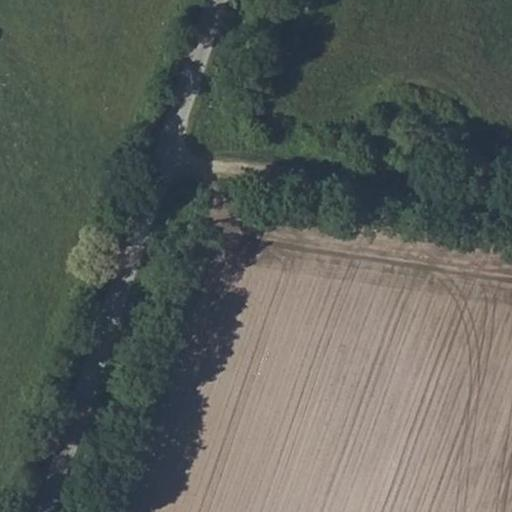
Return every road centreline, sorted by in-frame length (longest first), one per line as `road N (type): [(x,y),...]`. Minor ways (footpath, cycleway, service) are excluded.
road 1 (unclassified): [(219,0),(48,511)]
road 2 (track): [(511,203),(166,162)]
